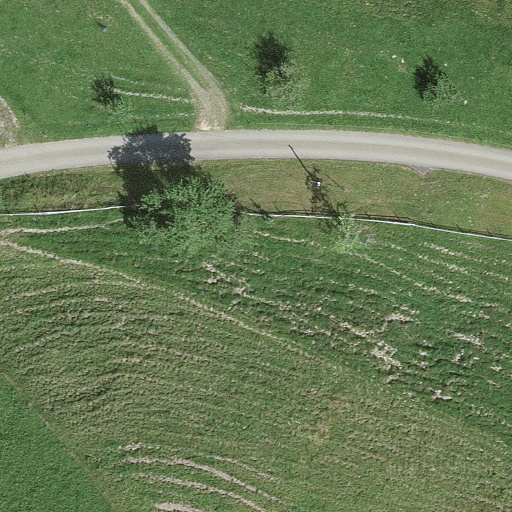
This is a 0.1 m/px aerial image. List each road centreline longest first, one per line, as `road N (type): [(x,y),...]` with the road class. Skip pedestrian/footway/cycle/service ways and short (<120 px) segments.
road 1 (track): [(0,165),(130,148),(343,143),(511,166)]
road 2 (track): [(139,0),(244,144)]
